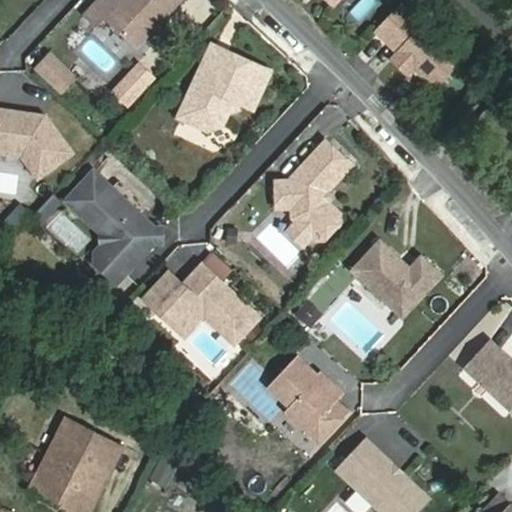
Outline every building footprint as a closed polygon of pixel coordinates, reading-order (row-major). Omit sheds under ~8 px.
[(116,0),(99,0),(86,15),(98,27),(107,18),(134,43),(156,19),(160,23),(181,0),(121,0),(119,3),(116,0)] [(402,4),(377,31),(398,51),(392,58),(400,65),(408,73),(414,66),(435,85),(460,59),(402,4)] [(156,19),(134,43),(138,47),(160,23),(156,19)] [(213,45),(179,117),(208,130),(221,125),(229,108),(225,104),(229,97),(233,100),(253,109),(270,72),(213,45)] [(47,57),(37,68),(59,88),(69,77),(47,57)] [(229,97),(225,104),(229,108),(235,106),(233,100),(229,97)] [(45,117),(0,111),(0,153),(21,156),(38,179),(72,154),(45,117)] [(291,181),(276,182),(277,209),(292,209),(292,219),(296,222),(311,236),(315,240),(324,240),(340,222),(340,214),(328,202),(323,203),(322,192),(327,192),(352,165),(326,141),(291,179),(291,181)] [(93,173),(66,202),(100,234),(110,233),(110,249),(104,256),(124,275),(154,243),(153,229),(93,173)] [(296,222),(287,232),(302,246),(311,236),(296,222)] [(236,228),(227,227),(227,241),(236,242),(236,228)] [(161,229),(153,229),(154,243),(161,243),(161,229)] [(110,233),(100,234),(101,249),(94,256),(95,265),(116,284),(124,275),(104,256),(110,249),(110,233)] [(381,239),(352,271),(388,304),(409,304),(418,295),(422,299),(444,275),(422,255),(411,267),(381,239)] [(169,271),(144,299),(185,337),(205,316),(235,344),(261,317),(203,263),(183,284),(169,271)] [(409,304),(388,304),(404,319),(422,299),(418,295),(409,304)] [(307,329),(321,314),(306,300),(292,315),(307,329)] [(511,360),(490,340),(464,368),(511,412),(511,360)] [(298,356),(268,387),(290,407),(286,411),(320,443),(349,412),(337,401),(341,397),(318,375),(298,356)] [(321,372),(318,375),(341,397),(344,394),(321,372)] [(68,418),(30,492),(67,511),(91,511),(125,447),(68,418)] [(366,439),(337,469),(381,511),(416,511),(429,499),(366,439)] [(165,453),(152,477),(166,485),(179,461),(165,453)] [(511,511),(511,508),(500,496),(484,511),(511,511)]
